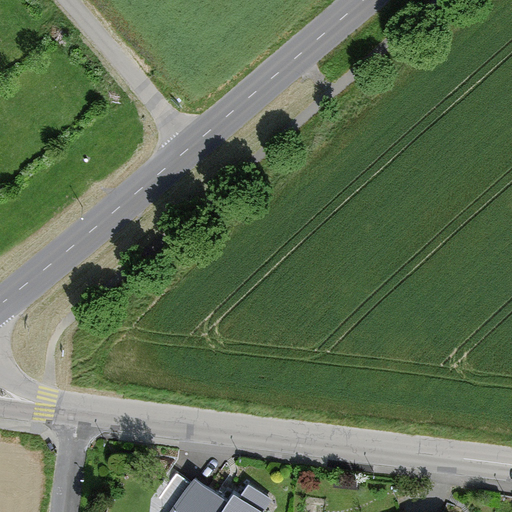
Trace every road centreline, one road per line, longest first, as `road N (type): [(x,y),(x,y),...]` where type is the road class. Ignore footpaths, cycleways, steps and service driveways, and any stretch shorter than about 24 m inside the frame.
road 1 (residential): [(79,410),(511,466)]
road 2 (tertiary): [(192,147),(0,309)]
road 3 (tertiary): [(365,0),(192,147)]
road 4 (unclassified): [(192,147),(65,0)]
